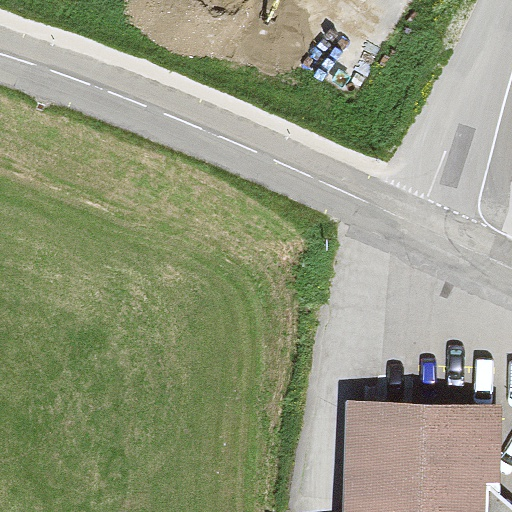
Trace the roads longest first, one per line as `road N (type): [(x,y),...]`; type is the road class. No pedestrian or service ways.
road 1 (secondary): [(0,55),(229,141),(462,247)]
road 2 (unclassified): [(462,247),(511,38)]
